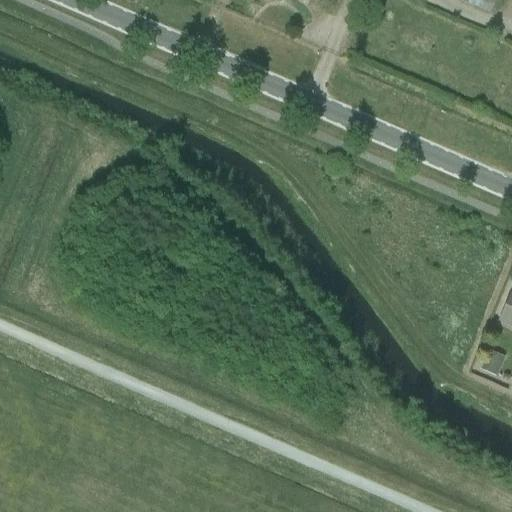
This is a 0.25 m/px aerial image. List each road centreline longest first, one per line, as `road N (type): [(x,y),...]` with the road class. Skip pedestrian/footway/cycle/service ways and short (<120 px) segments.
road 1 (track): [(511,407),(441,366),(293,176),(238,136),(0,28)]
road 2 (tertiary): [(66,0),(511,192)]
